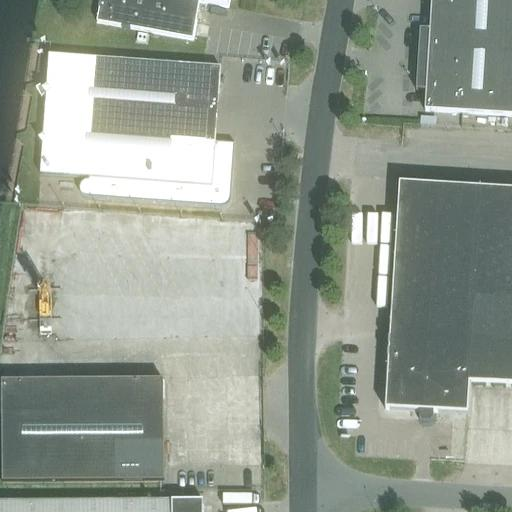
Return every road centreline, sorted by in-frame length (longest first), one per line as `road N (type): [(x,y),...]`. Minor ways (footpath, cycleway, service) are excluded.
road 1 (unclassified): [(305,490),(303,268),(344,0)]
road 2 (unclassified): [(511,500),(305,490)]
